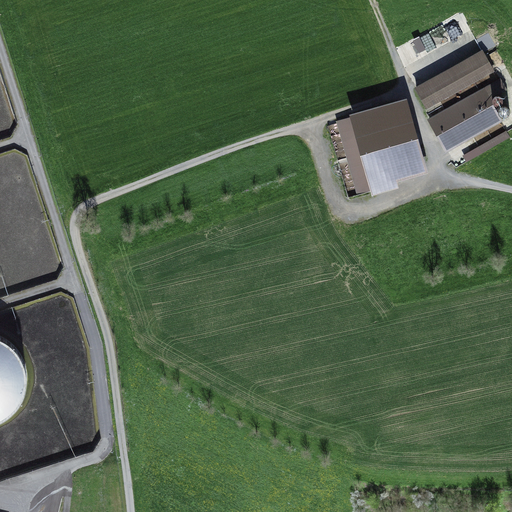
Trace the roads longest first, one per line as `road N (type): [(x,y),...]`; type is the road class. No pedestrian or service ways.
road 1 (track): [(408,92),(74,209),(73,233),(104,334),(126,511)]
road 2 (track): [(511,189),(442,168),(408,92)]
